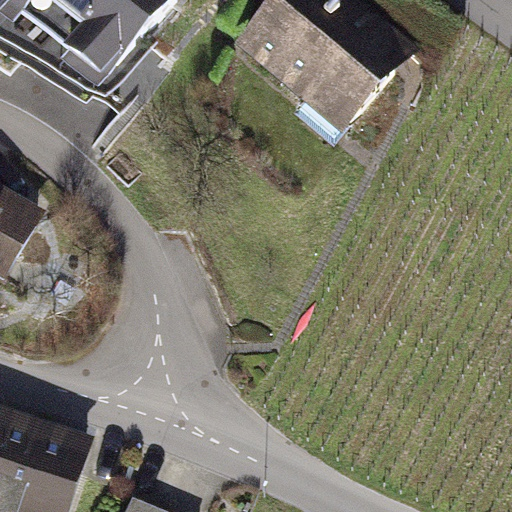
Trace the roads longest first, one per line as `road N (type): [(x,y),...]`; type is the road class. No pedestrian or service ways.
road 1 (residential): [(154,412),(162,362),(156,298),(136,234),(101,194),(0,124)]
road 2 (residential): [(154,412),(361,511)]
road 3 (residential): [(0,375),(154,412)]
